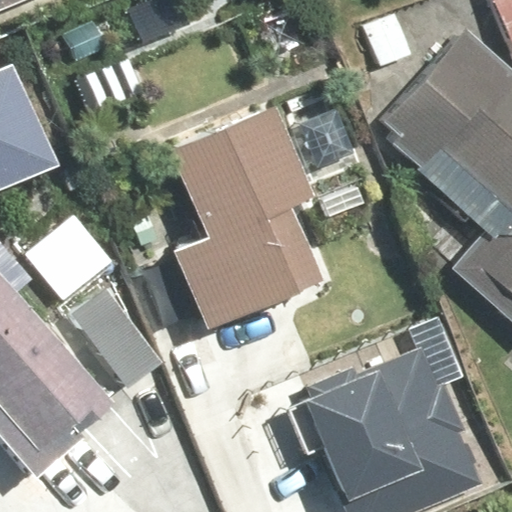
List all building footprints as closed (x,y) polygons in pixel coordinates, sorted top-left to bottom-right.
[(225,23),(158,55),(177,96),(244,64),(225,23)] [(511,87),(452,32),(352,138),(460,238),(432,268),(511,342),(511,87)] [(89,417),(0,302),(0,183),(36,169),(0,80),(0,469),(8,480),(89,417)] [(255,113),(147,152),(180,242),(147,254),(177,337),(301,292),(273,216),(290,210),(255,113)] [(302,385),(348,511),(370,511),(478,473),(462,429),(481,422),(461,368),(433,379),(419,342),(302,385)]
